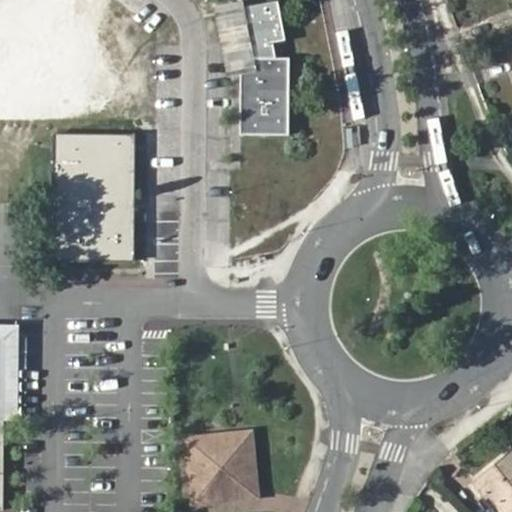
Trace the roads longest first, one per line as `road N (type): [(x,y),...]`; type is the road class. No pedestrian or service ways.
road 1 (tertiary): [(461,211),(439,163),(411,0)]
road 2 (tertiary): [(368,0),(390,117),(390,159),(375,210)]
road 3 (tertiary): [(375,210),(342,232),(314,290),(326,354),(347,380)]
road 4 (tertiary): [(347,380),(349,441),(330,511)]
road 5 (tertiary): [(371,511),(429,404)]
